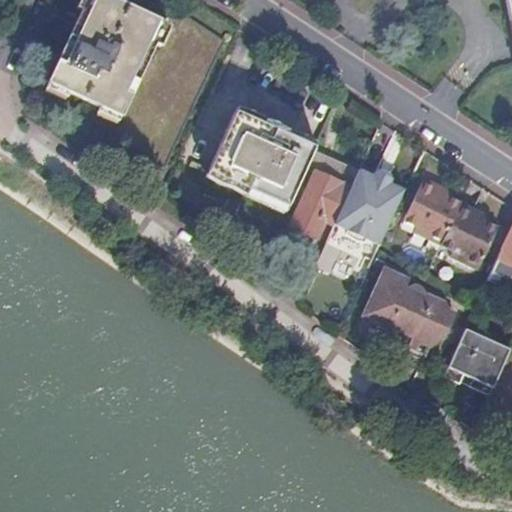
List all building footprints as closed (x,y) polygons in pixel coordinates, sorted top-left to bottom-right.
[(138,15),(103,0),(89,0),(48,88),(121,122),(147,67),(152,57),(164,28),(138,15)] [(103,0),(138,15),(144,0),(103,0)] [(315,153),(233,117),(209,173),(290,209),(306,172),(315,153)] [(348,198),(359,173),(315,153),(306,172),(316,177),(292,231),(318,243),(326,224),(334,229),(348,198)] [(379,249),(404,194),(391,188),(388,187),(374,180),(372,179),(359,173),(348,198),(334,229),(348,235),(346,238),(364,246),(366,242),(379,249)] [(390,183),(376,176),(374,180),(388,187),(390,183)] [(479,273),(499,232),(487,226),(473,220),(475,214),(461,207),(448,201),(434,194),(438,188),(424,181),(404,224),(417,230),(414,235),(443,249),(455,254),(452,261),(479,273)] [(448,201),(451,194),(438,188),(434,194),(448,201)] [(490,221),(475,214),(473,220),(487,226),(490,221)] [(511,256),(511,233),(500,258),(505,261),(508,255),(511,256)] [(511,256),(508,255),(505,261),(500,258),(489,284),(511,295),(511,256)] [(454,311),(430,300),(429,304),(422,300),(422,298),(422,294),(420,291),(416,289),(413,289),(409,291),(407,294),(402,291),(406,283),(386,274),(375,297),(382,301),(375,316),(377,324),(390,329),(386,339),(407,349),(409,346),(426,354),(435,336),(441,339),(454,311)] [(494,393),(511,353),(466,332),(446,377),(460,383),(463,378),(494,393)] [(494,393),(463,378),(460,383),(491,398),(494,393)] [(375,422),(367,416),(353,437),(361,442),(375,422)] [(426,487),(439,467),(435,464),(421,484),(426,487)]
